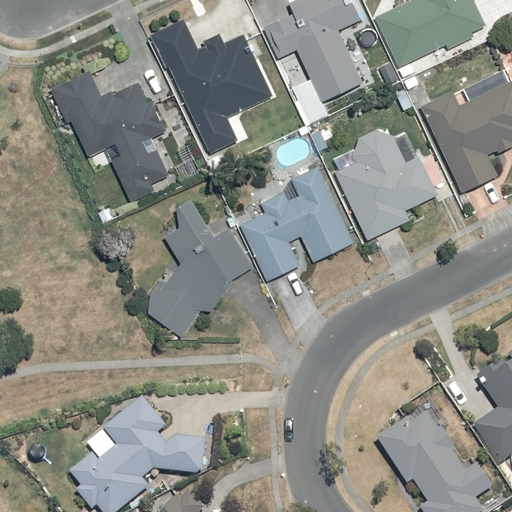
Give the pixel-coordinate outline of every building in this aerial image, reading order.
[(302,49),(316,78),(295,88),(301,101),(297,103),(306,121),(313,118),(316,124),(335,116),(329,105),(366,88),(341,35),(366,24),(355,0),(304,0),(295,4),(300,15),(275,27),(288,56),(302,49)] [(414,0),(380,17),(403,62),(439,44),(445,55),(480,38),(477,30),(489,24),(477,0),(414,0)] [(154,38),(212,150),(239,137),(230,117),(277,94),(247,37),(229,47),(225,40),(203,51),(187,21),(154,38)] [(111,152),(132,199),(156,188),(153,181),(175,171),(165,150),(153,155),(146,140),(171,129),(157,99),(152,101),(145,86),(109,103),(96,76),(56,94),(87,163),(111,152)] [(426,109),(464,190),(500,174),(493,159),(511,150),(511,87),(466,109),(459,94),(426,109)] [(342,173),(372,239),(415,221),(410,211),(444,194),(424,157),(409,164),(397,139),(382,130),(363,140),(357,153),(362,163),(342,173)] [(251,200),(260,221),(246,228),(272,282),(307,268),(295,243),(307,237),(321,266),(360,248),(322,166),(296,178),(304,197),(293,202),(289,192),(267,202),(263,193),(251,200)] [(221,238),(196,202),(183,211),(185,227),(170,238),(189,265),(174,284),(168,279),(155,294),(157,313),(183,336),(205,310),(212,316),(258,264),(234,229),(221,238)] [(511,351),(478,375),(486,387),(489,384),(504,407),(478,424),(504,460),(511,454),(511,351)] [(103,504),(108,511),(123,511),(156,488),(148,475),(160,468),(208,470),(209,437),(180,436),(171,441),(161,427),(168,422),(150,397),(109,426),(123,445),(104,459),(99,452),(75,470),(85,484),(80,487),(96,509),(103,504)] [(430,500),(425,504),(430,511),(484,511),(491,508),(482,494),(499,483),(483,460),(472,467),(430,405),(379,438),(410,484),(417,480),(430,500)] [(206,511),(203,510),(207,505),(193,489),(167,511),(206,511)]
